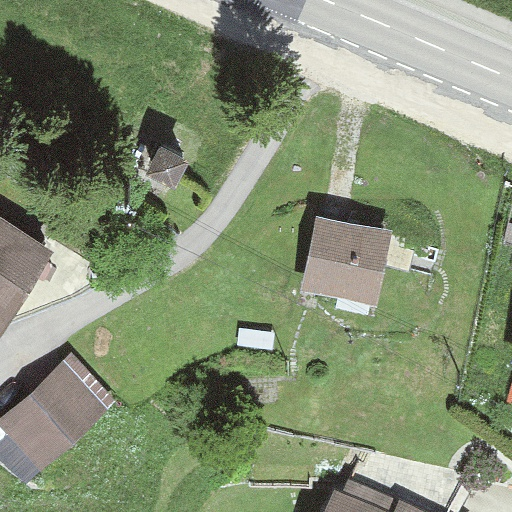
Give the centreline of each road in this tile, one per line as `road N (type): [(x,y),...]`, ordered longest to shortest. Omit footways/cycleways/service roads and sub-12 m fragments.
road 1 (unknown): [(330,1),(298,103),(231,208),(182,253),(0,337)]
road 2 (secondary): [(511,78),(326,0)]
